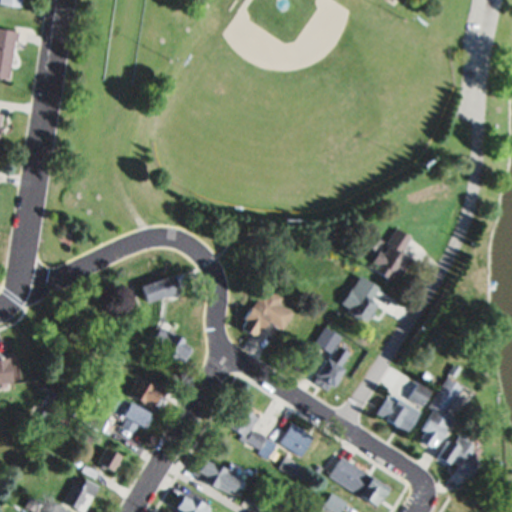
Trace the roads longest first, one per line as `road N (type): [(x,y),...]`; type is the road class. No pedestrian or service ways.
road 1 (residential): [(134,511),(214,378),(213,271),(189,245),(154,239),(52,283),(20,282)]
road 2 (residential): [(346,431),(462,231),(496,0)]
road 3 (residential): [(63,0),(20,282),(0,310)]
road 4 (residential): [(421,493),(408,470),(218,348)]
